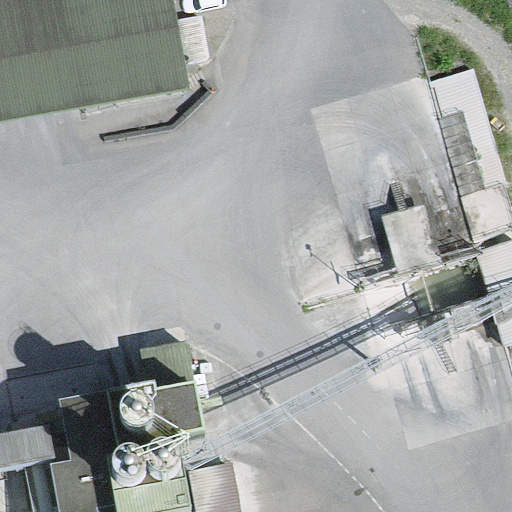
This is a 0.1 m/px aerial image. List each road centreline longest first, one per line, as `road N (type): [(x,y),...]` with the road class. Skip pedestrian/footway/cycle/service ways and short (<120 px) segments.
road 1 (unclassified): [(0,219),(164,203),(283,100),(298,0)]
road 2 (unknown): [(431,511),(367,388),(180,189)]
